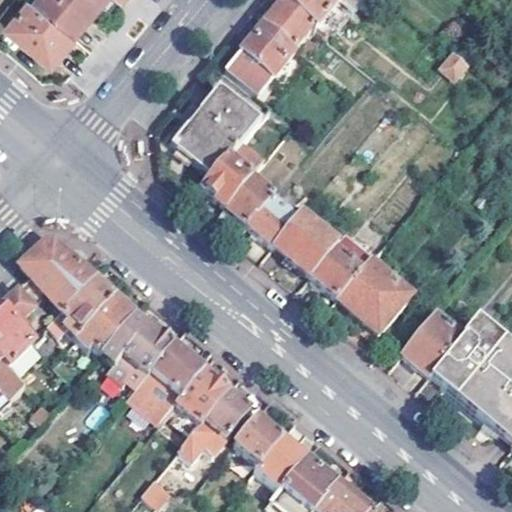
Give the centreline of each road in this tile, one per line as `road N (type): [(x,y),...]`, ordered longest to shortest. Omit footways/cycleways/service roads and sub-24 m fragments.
road 1 (secondary): [(470,511),(60,166)]
road 2 (secondary): [(198,0),(60,166)]
